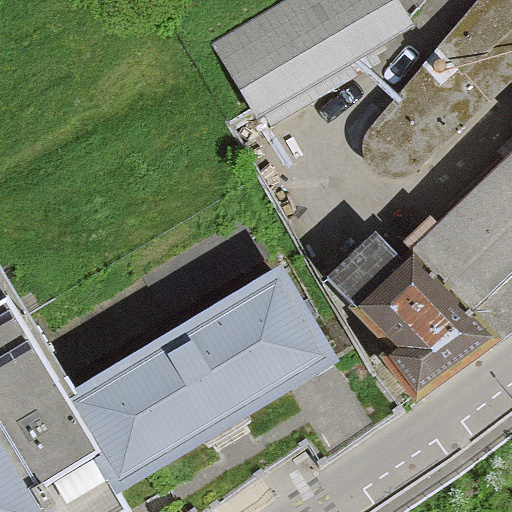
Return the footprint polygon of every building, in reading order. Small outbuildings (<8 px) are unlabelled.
[(392,0),(289,0),(212,46),(254,116),(407,24),(392,0)] [(406,177),(416,169),(489,102),(511,80),(511,0),(476,0),(366,130),(362,141),(362,152),(365,163),(372,172),(382,178),(393,180),(406,177)] [(511,152),(447,214),(410,250),(462,292),(503,340),(511,333),(511,152)] [(360,306),(402,258),(373,232),(328,278),(354,301),(360,306)] [(419,399),(503,340),(462,292),(410,250),(402,258),(360,306),(354,301),(348,311),(388,348),(380,356),(419,399)] [(0,511),(130,511),(121,496),(335,367),(274,265),(66,390),(10,297),(0,279),(0,511)]
